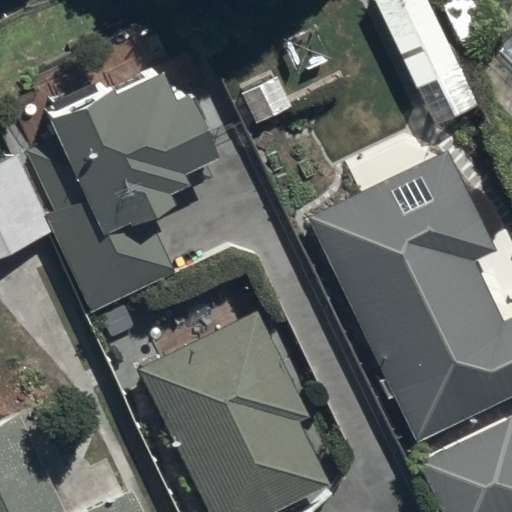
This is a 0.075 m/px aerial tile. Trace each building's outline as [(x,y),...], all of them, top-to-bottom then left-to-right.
[(421,0),(368,0),(405,75),(448,55),(421,0)] [(439,0),(455,33),(481,21),(471,0),(439,0)] [(58,131),(28,145),(92,281),(154,252),(126,192),(158,177),(151,162),(169,153),(162,138),(188,126),(148,42),(39,92),(58,131)] [(480,233),(435,139),(301,202),(406,423),(511,372),(511,298),(492,308),(460,242),(480,233)] [(0,238),(30,224),(0,160),(0,238)] [(246,310),(143,358),(215,511),(225,511),(302,476),(270,408),(288,400),(246,310)] [(511,427),(502,408),(416,448),(443,511),(483,511),(511,499),(511,427)] [(52,511),(4,409),(0,410),(0,511),(125,511),(113,486),(57,511),(52,511)]
